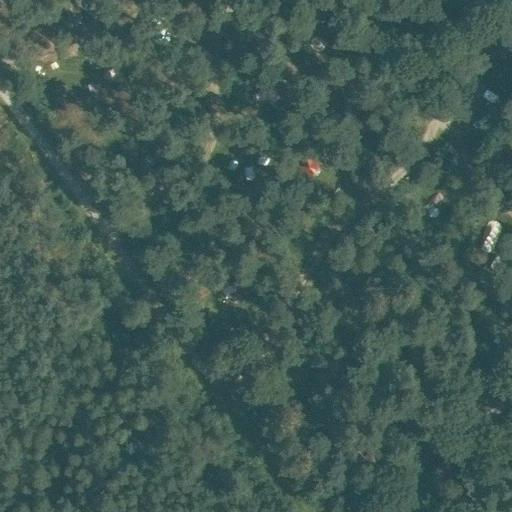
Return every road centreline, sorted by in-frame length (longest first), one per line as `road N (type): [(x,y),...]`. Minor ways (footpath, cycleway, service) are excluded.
road 1 (track): [(307,511),(0,85)]
road 2 (track): [(406,511),(511,412)]
